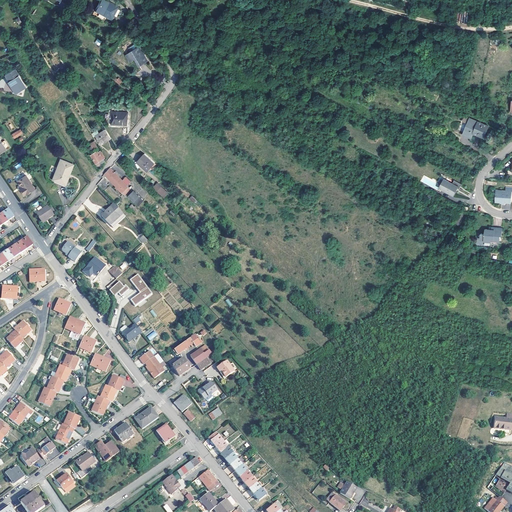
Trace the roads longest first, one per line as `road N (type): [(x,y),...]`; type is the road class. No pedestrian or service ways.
road 1 (residential): [(44,249),(172,83),(126,0)]
road 2 (residential): [(152,394),(0,504)]
road 3 (track): [(348,0),(439,24),(511,28)]
road 4 (residential): [(152,394),(66,278)]
road 5 (residential): [(196,441),(95,511)]
